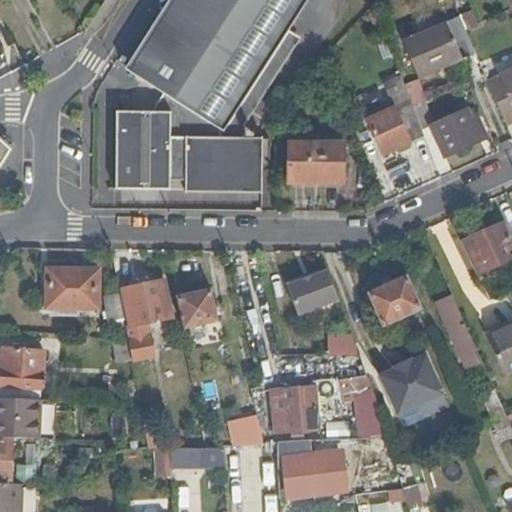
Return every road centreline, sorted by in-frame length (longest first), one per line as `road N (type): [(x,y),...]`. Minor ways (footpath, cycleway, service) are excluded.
road 1 (residential): [(39,225),(372,231),(511,166)]
road 2 (residential): [(48,96),(39,225)]
road 3 (residential): [(130,0),(81,76),(48,96)]
